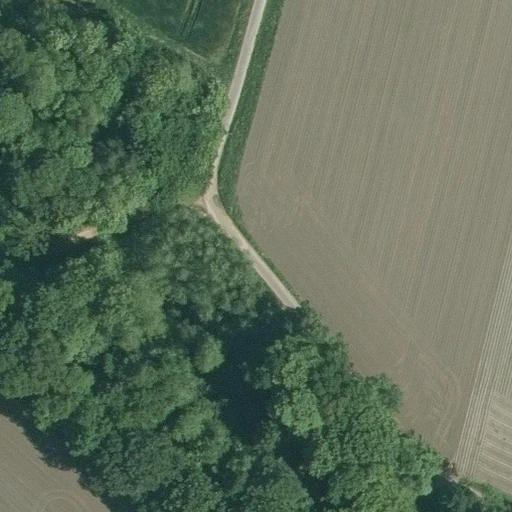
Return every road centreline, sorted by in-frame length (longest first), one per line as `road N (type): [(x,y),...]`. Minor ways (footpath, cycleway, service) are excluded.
road 1 (unclassified): [(244,0),(189,167),(428,489),(498,511)]
road 2 (track): [(189,167),(72,229)]
